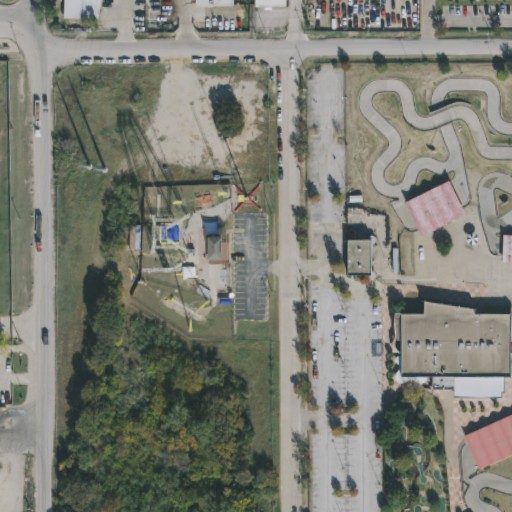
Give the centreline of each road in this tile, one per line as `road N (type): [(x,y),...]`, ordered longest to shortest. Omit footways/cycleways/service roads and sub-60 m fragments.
road 1 (residential): [(43,511),(37,0)]
road 2 (residential): [(37,56),(511,50)]
road 3 (residential): [(291,511),(288,56)]
